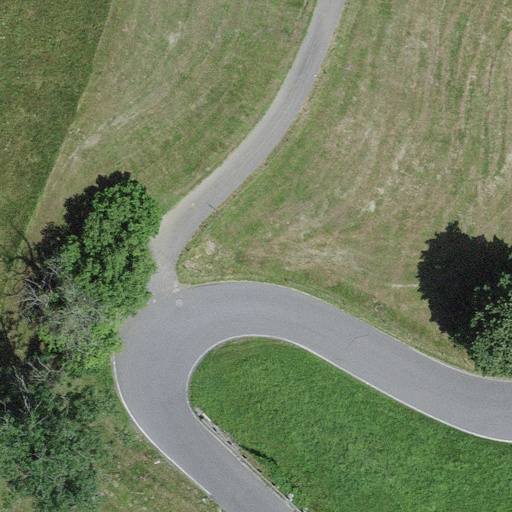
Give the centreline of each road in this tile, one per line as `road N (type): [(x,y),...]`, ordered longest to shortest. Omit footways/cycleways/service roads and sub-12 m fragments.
road 1 (tertiary): [(511,411),(431,389),(270,310),(204,315),(163,351),(158,374),(168,425),(268,511)]
road 2 (track): [(176,333),(156,264),(164,245),(250,159),(286,108),(330,0)]
